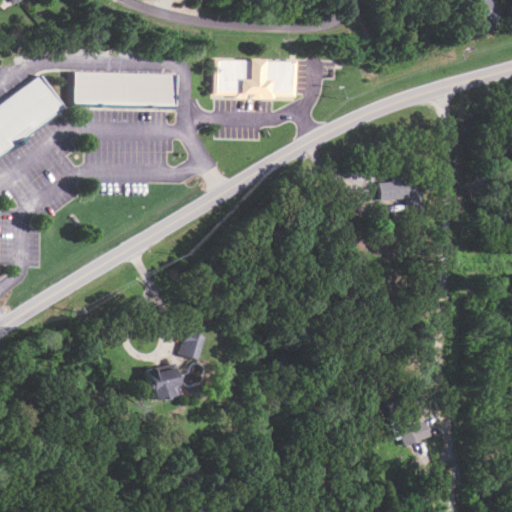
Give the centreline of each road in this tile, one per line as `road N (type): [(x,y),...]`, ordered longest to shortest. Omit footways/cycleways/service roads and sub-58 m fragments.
road 1 (secondary): [(511,68),(398,102),(285,154),(0,328)]
road 2 (residential): [(442,88),(447,473)]
road 3 (residential): [(353,0),(338,23),(305,30),(169,18),(122,0)]
